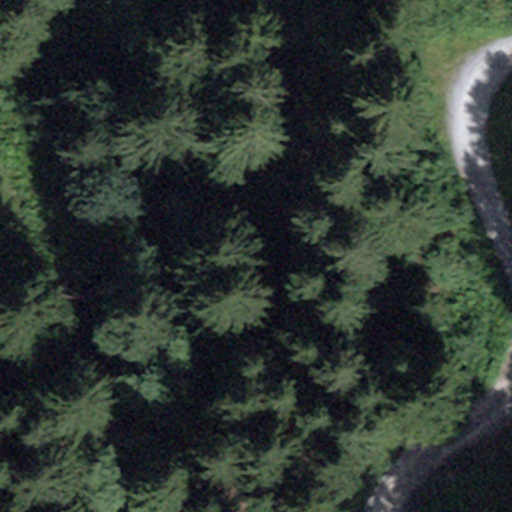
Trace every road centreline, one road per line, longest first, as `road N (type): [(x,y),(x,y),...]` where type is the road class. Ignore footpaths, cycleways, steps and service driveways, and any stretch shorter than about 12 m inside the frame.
road 1 (track): [(511,253),(470,148),(469,107),(480,73),(511,51)]
road 2 (track): [(390,511),(426,459),(482,405),(511,330)]
